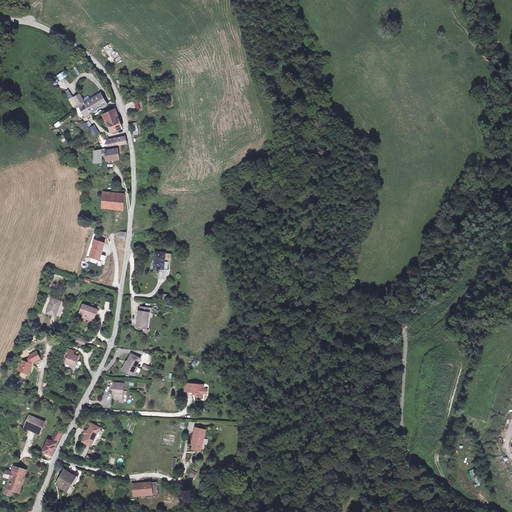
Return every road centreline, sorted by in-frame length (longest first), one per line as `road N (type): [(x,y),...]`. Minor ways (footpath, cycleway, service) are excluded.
road 1 (tertiary): [(0,19),(41,27),(103,71),(127,127),(134,179),(113,340),(38,511)]
road 2 (track): [(489,511),(409,456),(400,421),(405,334)]
